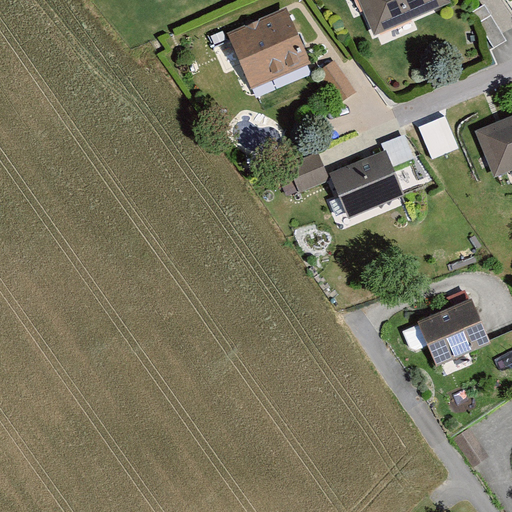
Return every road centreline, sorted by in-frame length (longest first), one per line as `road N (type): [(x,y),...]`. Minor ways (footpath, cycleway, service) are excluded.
road 1 (residential): [(360,326),(489,511)]
road 2 (residential): [(511,80),(383,136)]
